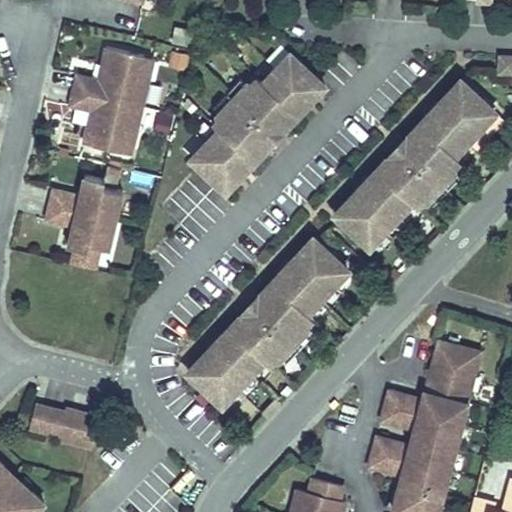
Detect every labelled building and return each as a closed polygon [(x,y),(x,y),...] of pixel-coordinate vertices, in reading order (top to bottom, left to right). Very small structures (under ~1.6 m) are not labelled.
[(142,54),(104,45),(100,64),(105,65),(103,74),(102,79),(75,73),(71,89),(140,105),(147,78),(137,76),(142,54)] [(193,153),(228,185),(266,145),(245,125),(262,107),(283,127),(324,84),(289,51),(275,65),(262,80),(257,76),(251,82),(238,96),(224,111),(216,119),(221,124),(207,138),(193,153)] [(152,56),(142,54),(137,76),(147,78),(152,56)] [(388,153),(336,209),(371,241),(385,226),(398,212),(412,197),(416,201),(424,193),(438,179),(449,166),(457,158),(453,153),(467,139),(480,124),(494,110),(459,77),(404,136),(426,155),(409,173),(388,153)] [(140,105),(71,89),(68,104),(95,110),(93,116),(91,124),(86,123),(81,142),(120,151),(125,129),(134,131),(140,105)] [(245,125),(266,145),(283,127),(262,107),(245,125)] [(156,111),(154,132),(170,133),(173,113),(156,111)] [(134,131),(125,129),(120,151),(129,153),(134,131)] [(404,136),(388,153),(409,173),(426,155),(404,136)] [(119,167),(107,164),(103,178),(102,185),(114,188),(119,167)] [(102,185),(103,178),(83,174),(80,187),(78,194),(52,188),(48,203),(114,218),(121,189),(114,188),(102,185)] [(114,218),(48,203),(45,218),(71,224),(69,232),(66,245),(86,249),(88,243),(100,246),(107,248),(113,220),(114,218)] [(241,311),(189,367),(224,399),(237,385),(251,370),(265,355),(269,360),(277,351),(291,337),(302,324),(310,316),(306,312),(320,297),(333,282),(347,268),(312,235),(258,294),(279,314),(262,331),(241,311)] [(86,249),(83,263),(95,266),(100,246),(88,243),(86,249)] [(258,294),(241,311),(262,331),(279,314),(258,294)] [(481,348),(439,336),(425,387),(424,386),(422,395),(389,386),(381,416),(414,425),(410,441),(377,432),(369,462),(401,471),(399,479),(400,479),(392,507),(405,511),(404,511),(436,511),(442,491),(443,491),(468,398),(467,398),(481,348)] [(58,431),(63,410),(40,403),(34,424),(58,431)] [(57,435),(86,442),(93,413),(64,405),(63,410),(58,431),(57,435)] [(0,511),(29,511),(42,499),(0,460),(0,511)] [(342,482),(313,475),(309,489),(297,486),(289,511),(341,511),(345,499),(338,497),(342,482)] [(511,511),(511,482),(506,504),(503,511),(501,511),(492,509),(494,501),(475,496),(475,498),(470,511),(511,511)] [(501,511),(503,511),(506,504),(494,501),(492,509),(501,511)]
